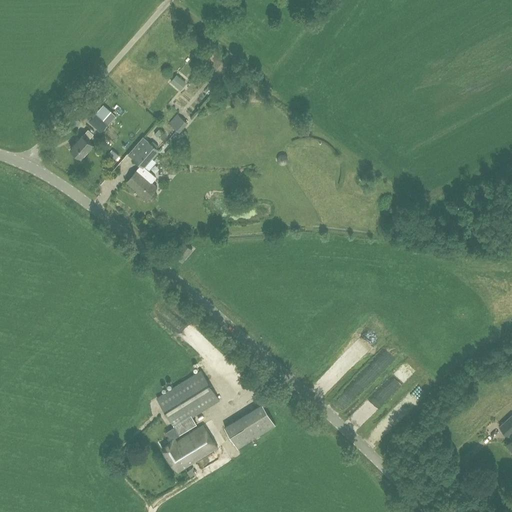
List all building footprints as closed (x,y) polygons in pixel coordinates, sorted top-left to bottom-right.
[(187,83),(177,74),(170,81),(180,90),(187,83)] [(96,113),(89,121),(101,132),(108,124),(96,113)] [(93,144),(89,139),(94,134),(89,129),(84,135),(83,134),(71,148),(81,157),(93,144)] [(142,165),(145,168),(146,166),(160,151),(148,141),(134,158),(142,165)] [(148,198),(157,187),(151,182),(157,176),(146,166),(145,168),(142,165),(127,182),(138,191),(139,191),(148,198)] [(176,252),(184,258),(192,248),(184,242),(176,252)] [(380,330),(320,390),(331,401),(391,340),(380,330)] [(217,349),(208,359),(217,367),(226,358),(217,349)] [(404,395),(421,377),(411,368),(395,386),(404,395)] [(378,391),(386,381),(373,370),(365,380),(378,391)] [(157,397),(175,426),(166,432),(171,441),(162,446),(177,472),(217,447),(204,425),(176,442),(174,438),(197,424),(192,417),(219,400),(201,371),(157,397)] [(421,393),(407,411),(416,418),(429,400),(421,393)] [(370,430),(389,413),(379,402),(360,419),(370,430)] [(507,429),(511,434),(511,439),(506,444),(511,450),(511,415),(500,426),(505,431),(507,429)] [(238,448),(251,440),(237,419),(224,427),(238,448)] [(121,469),(128,461),(120,453),(112,460),(121,469)] [(169,469),(157,470),(159,485),(171,483),(169,469)] [(192,469),(187,472),(191,477),(195,474),(192,469)]
